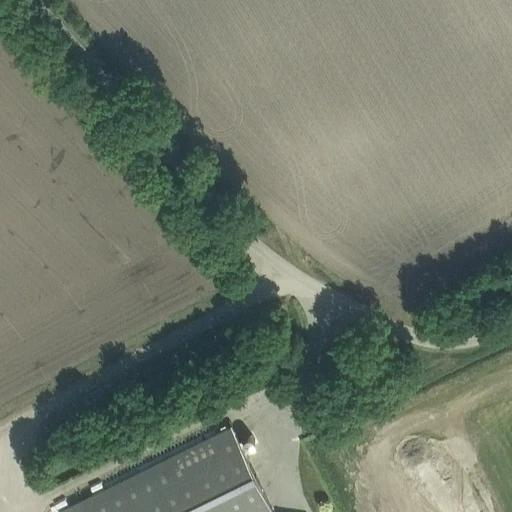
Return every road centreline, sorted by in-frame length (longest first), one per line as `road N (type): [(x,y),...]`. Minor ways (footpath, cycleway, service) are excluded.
road 1 (unclassified): [(281,267),(226,218),(31,0)]
road 2 (unclassified): [(0,427),(237,305),(281,267)]
road 3 (unclassified): [(281,267),(412,338),(457,343),(511,324)]
